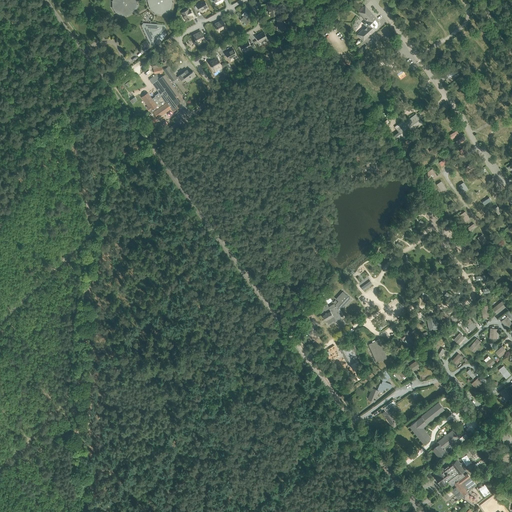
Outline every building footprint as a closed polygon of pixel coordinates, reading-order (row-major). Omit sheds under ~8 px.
[(112,0),(112,1),(113,7),(116,12),(121,14),(127,14),(132,11),(136,6),(136,3),(135,0),(112,0)] [(172,2),(171,0),(147,0),(147,1),(149,7),(150,9),(155,13),(161,14),(167,13),(171,8),(172,2)] [(199,8),(201,13),(201,12),(200,10),(207,6),(208,9),(209,8),(204,1),(197,5),(194,6),(196,10),(199,8)] [(276,9),(275,6),(270,6),(270,9),(269,9),(269,12),(270,12),(271,15),(277,15),(276,12),(277,12),(277,9),(276,9)] [(360,12),(365,18),(367,21),(364,23),(366,26),(358,34),(363,41),(378,27),(378,26),(379,24),(378,23),(379,22),(369,11),(366,7),(364,7),(360,11),(360,12)] [(181,13),(186,22),(194,18),(189,9),(181,13)] [(245,12),(242,15),(243,16),(241,19),(246,24),(249,20),(247,18),(249,15),(245,12)] [(216,24),(219,31),(226,28),(222,21),(216,24)] [(284,24),(283,21),(277,21),(278,24),(277,25),(277,28),(278,27),(278,30),(284,30),(284,27),(285,27),(285,24),(284,24)] [(164,25),(146,24),(143,27),(151,43),(153,44),(155,42),(158,44),(161,41),(157,38),(165,28),(164,25)] [(194,36),(198,42),(205,39),(201,32),(194,36)] [(267,38),(264,32),(256,36),(259,42),(260,42),(259,41),(266,37),(267,38)] [(418,41),(422,46),(426,42),(422,37),(418,41)] [(243,50),(250,46),(251,47),(248,41),(240,45),(244,51),(243,50)] [(237,55),(233,49),(226,53),(229,59),(229,58),(236,54),(236,55),(237,55)] [(221,64),(219,61),(217,58),(210,62),(214,68),(221,64)] [(153,66),(155,74),(163,72),(161,64),(153,66)] [(443,73),(450,82),(459,75),(457,72),(459,71),(456,67),(455,68),(453,65),(443,73)] [(172,81),(177,78),(168,66),(164,69),(172,81)] [(187,70),(179,76),(181,79),(181,80),(184,83),(187,81),(188,82),(196,75),(193,71),(190,73),(187,70)] [(148,93),(146,94),(142,97),(148,106),(147,107),(153,116),(155,114),(158,118),(171,108),(170,107),(176,104),(183,99),(165,74),(152,83),(159,93),(155,96),(152,99),(148,93)] [(489,93),(493,101),(497,98),(494,91),(489,93)] [(404,138),(423,123),(416,113),(396,129),(404,138)] [(446,128),(449,133),(454,129),(450,124),(446,128)] [(438,125),(435,128),(441,135),(444,132),(438,125)] [(489,131),(493,138),(498,135),(493,128),(489,131)] [(451,139),(459,134),(457,130),(448,135),(451,139)] [(404,148),(411,142),(408,139),(401,145),(404,148)] [(487,145),(489,148),(498,142),(496,139),(487,145)] [(496,161),(507,157),(504,150),(493,155),(496,161)] [(437,162),(440,167),(448,163),(444,157),(437,162)] [(417,169),(419,173),(429,166),(426,162),(417,169)] [(427,172),(432,179),(437,175),(432,169),(427,172)] [(434,185),(436,188),(441,185),(443,187),(446,185),(442,179),(434,185)] [(465,184),(463,186),(461,184),(459,185),(463,192),(468,189),(465,184)] [(483,200),(486,205),(493,200),(489,195),(483,200)] [(427,211),(430,215),(437,210),(433,206),(427,211)] [(460,214),(465,222),(470,218),(465,211),(460,214)] [(466,229),(468,232),(476,226),(474,223),(466,229)] [(463,242),(453,229),(449,231),(447,228),(444,231),(456,247),(463,242)] [(482,243),(483,245),(488,242),(482,234),(477,238),(479,240),(477,241),(480,245),(482,243)] [(468,253),(464,256),(469,263),(473,260),(468,253)] [(354,282),(359,288),(361,286),(353,276),(350,279),(353,283),(354,282)] [(378,286),(381,289),(390,282),(388,279),(378,286)] [(327,305),(319,310),(327,323),(332,320),(333,321),(343,315),(340,309),(350,298),(346,295),(345,294),(344,292),(337,300),(338,301),(337,303),(335,305),(336,306),(335,306),(334,304),(328,307),(327,305)] [(327,302),(332,300),(327,292),(323,294),(327,302)] [(319,296),(316,293),(309,297),(312,301),(319,296)] [(497,314),(507,306),(502,301),(492,309),(497,314)] [(481,306),(481,310),(483,318),(490,316),(488,305),(481,306)] [(435,314),(427,315),(429,330),(437,329),(435,314)] [(507,329),(511,325),(511,323),(506,316),(500,321),(507,329)] [(464,323),(471,330),(476,326),(470,318),(464,323)] [(400,337),(402,340),(406,337),(411,345),(417,340),(412,333),(417,330),(414,325),(403,333),(404,334),(400,337)] [(489,338),(496,339),(497,328),(490,328),(489,338)] [(453,340),(458,344),(464,337),(459,332),(453,340)] [(474,352),(482,342),(477,338),(468,348),(474,352)] [(372,341),(372,342),(368,344),(377,363),(387,359),(387,357),(379,339),(375,341),(375,340),(372,341)] [(351,344),(342,349),(345,355),(354,349),(351,344)] [(500,357),(507,351),(502,346),(495,352),(500,357)] [(417,354),(421,360),(431,353),(427,348),(417,354)] [(452,361),(456,365),(463,357),(458,353),(452,361)] [(485,363),(489,367),(495,362),(491,358),(485,363)] [(409,365),(413,371),(420,366),(416,361),(409,365)] [(505,378),(511,374),(503,365),(498,370),(505,378)] [(393,373),(399,380),(404,375),(399,368),(393,373)] [(466,372),(473,378),(475,376),(469,369),(466,372)] [(451,381),(458,391),(462,388),(455,378),(451,381)] [(476,388),(482,383),(477,378),(471,384),(476,388)] [(372,388),(368,399),(374,401),(379,391),(382,392),(383,389),(385,390),(386,387),(390,389),(392,385),(385,382),(382,381),(381,383),(380,383),(377,390),(372,388)] [(506,401),(511,397),(504,388),(499,392),(506,401)] [(463,394),(469,400),(471,398),(466,391),(463,394)] [(383,408),(386,411),(384,412),(388,418),(387,418),(393,427),(397,424),(399,423),(392,413),(395,411),(392,406),(395,404),(392,401),(383,408)] [(439,402),(421,416),(409,426),(423,443),(431,437),(423,427),(445,409),(439,402)] [(490,414),(483,406),(481,408),(479,409),(486,417),(490,414)] [(447,435),(447,434),(444,436),(445,437),(437,442),(439,444),(433,449),(439,456),(442,453),(444,455),(448,452),(459,443),(455,439),(460,436),(454,429),(447,435)] [(471,449),(468,451),(471,457),(475,455),(472,450),(475,449),(478,454),(489,448),(486,443),(485,443),(484,440),(473,446),(474,447),(471,448),(471,449)] [(462,448),(459,450),(463,457),(461,458),(466,466),(471,462),(467,455),(466,455),(464,451),(466,449),(465,447),(463,449),(462,448)] [(438,475),(435,478),(438,482),(438,483),(441,487),(448,482),(465,469),(457,458),(444,468),(443,467),(436,473),(438,475)] [(454,484),(463,495),(476,485),(467,474),(454,484)] [(478,488),(483,495),(489,490),(485,484),(478,488)]
